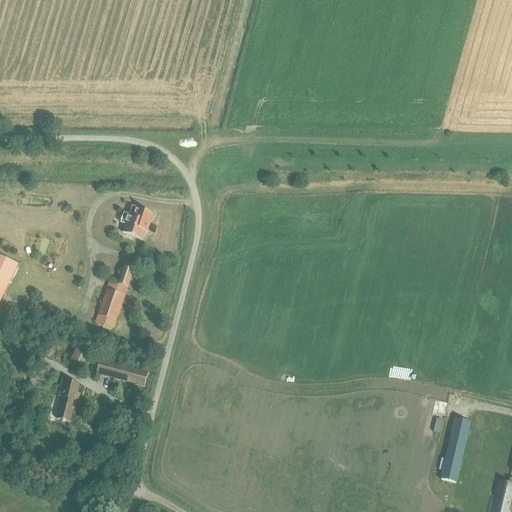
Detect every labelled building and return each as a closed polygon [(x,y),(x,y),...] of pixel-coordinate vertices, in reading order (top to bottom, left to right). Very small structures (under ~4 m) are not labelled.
[(124,214),(120,223),(125,225),(122,233),(142,240),(145,232),(147,233),(153,215),(144,212),(145,210),(138,208),(138,209),(132,207),(129,216),(124,214)] [(0,301),(9,283),(18,265),(0,256),(0,301)] [(111,281),(96,325),(112,330),(135,266),(125,262),(118,284),(111,281)] [(71,364),(83,369),(90,355),(77,350),(71,364)] [(96,375),(144,388),(148,374),(100,361),(96,375)] [(80,385),(62,380),(58,396),(63,397),(57,419),(70,423),(73,410),(76,410),(81,394),(78,393),(80,385)] [(455,420),(441,480),(455,484),(458,473),(457,473),(464,444),(465,444),(470,423),(455,420)] [(499,482),(493,507),(498,508),(497,511),(508,511),(511,511),(511,479),(510,479),(508,484),(499,482)]
